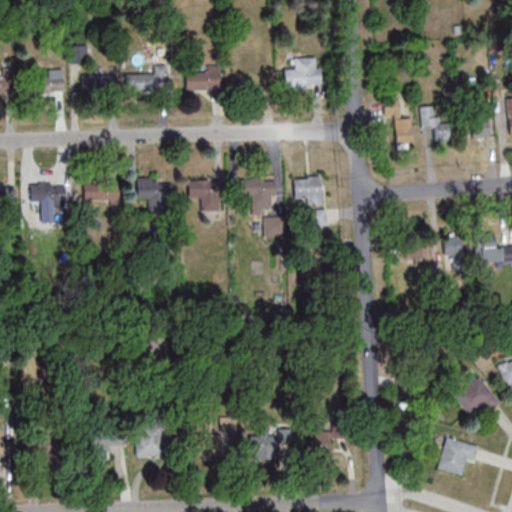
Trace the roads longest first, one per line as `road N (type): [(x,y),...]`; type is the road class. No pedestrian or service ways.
road 1 (residential): [(377,511),(347,0)]
road 2 (residential): [(376,498),(0,511)]
road 3 (residential): [(351,130),(0,139)]
road 4 (residential): [(511,181),(359,195)]
